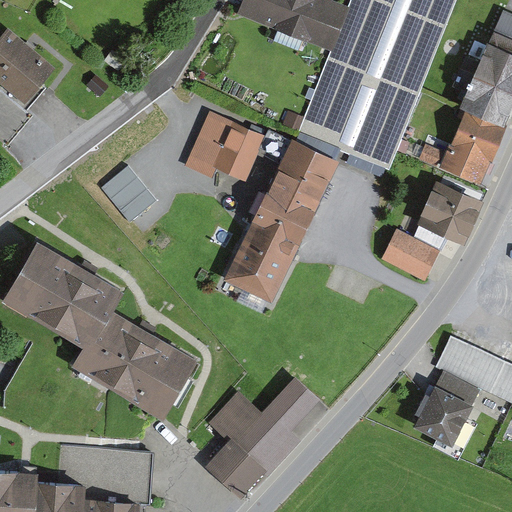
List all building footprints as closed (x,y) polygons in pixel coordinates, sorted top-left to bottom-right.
[(354,0),(351,9),(329,0),(248,0),(241,18),(333,54),(301,137),(391,172),(458,0),(354,0)] [(511,15),(506,13),(442,172),(488,190),(500,161),(511,131),(511,15)] [(61,72),(12,32),(0,47),(0,82),(32,108),(61,72)] [(264,140),(211,118),(193,159),(246,181),(264,140)] [(425,151),(440,154),(444,138),(429,134),(425,151)] [(341,160),(292,137),(225,278),(273,301),(294,258),(323,197),(341,160)] [(126,166),(104,187),(129,222),(155,202),(126,166)] [(484,202),(442,185),(417,236),(396,226),(378,264),(426,287),(450,238),(464,244),(484,202)] [(84,264),(35,236),(1,295),(80,340),(68,360),(160,413),(194,354),(151,329),(114,309),(126,288),(84,264)] [(511,367),(452,339),(439,366),(511,400),(511,367)] [(478,389),(445,372),(432,397),(426,393),(416,413),(422,416),(417,424),(451,442),(478,389)] [(240,493),(261,469),(266,473),(287,449),(277,440),(317,397),(296,379),(262,416),(239,442),(237,444),(230,444),(210,466),(240,493)] [(239,442),(262,416),(238,394),(214,420),(239,442)] [(83,500),(147,504),(150,452),(63,446),(60,484),(84,486),(83,500)] [(81,511),(83,500),(84,486),(60,484),(34,482),(34,473),(0,470),(0,511),(81,511)] [(147,504),(83,500),(81,511),(141,511),(142,507),(147,507),(147,504)]
